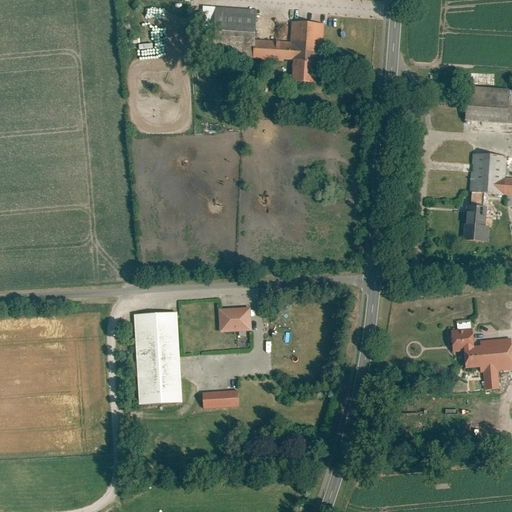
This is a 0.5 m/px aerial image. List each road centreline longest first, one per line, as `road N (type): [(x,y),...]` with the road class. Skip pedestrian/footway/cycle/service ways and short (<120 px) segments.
road 1 (unclassified): [(0,300),(372,280)]
road 2 (tertiary): [(394,0),(372,280)]
road 3 (tertiary): [(372,280),(325,511)]
road 4 (unclassified): [(372,280),(511,268)]
